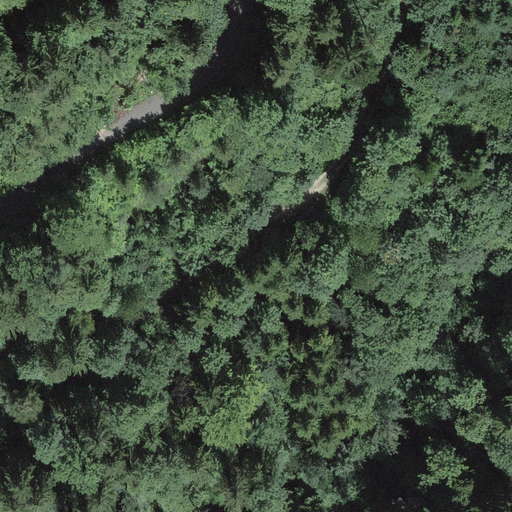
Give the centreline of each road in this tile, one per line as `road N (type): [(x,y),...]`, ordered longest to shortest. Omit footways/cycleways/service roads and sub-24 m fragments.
road 1 (track): [(0,419),(73,376),(327,171),(370,107),(405,0)]
road 2 (track): [(0,201),(210,79),(230,56),(246,0)]
